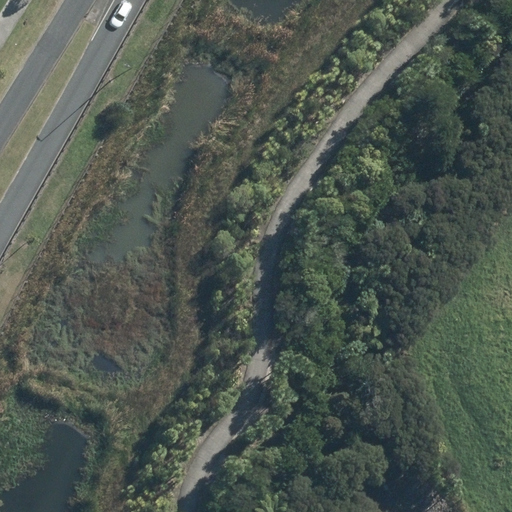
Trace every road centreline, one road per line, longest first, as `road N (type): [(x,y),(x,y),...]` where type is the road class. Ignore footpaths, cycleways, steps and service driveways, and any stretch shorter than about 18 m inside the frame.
road 1 (secondary): [(127,0),(0,230)]
road 2 (secondary): [(0,131),(80,0)]
